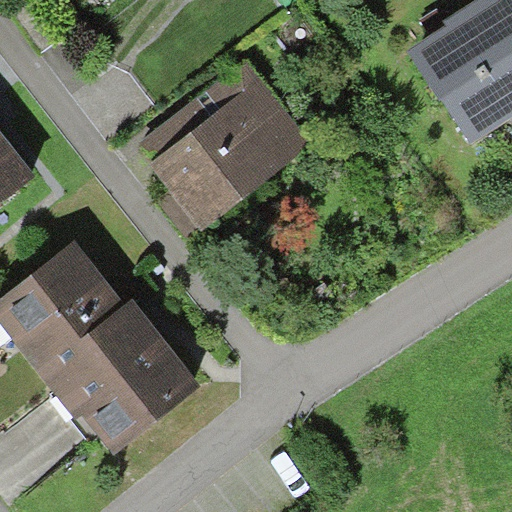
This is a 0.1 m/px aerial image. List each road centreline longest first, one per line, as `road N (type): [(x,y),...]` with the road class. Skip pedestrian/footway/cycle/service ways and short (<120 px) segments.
road 1 (residential): [(291,385),(223,329),(0,42)]
road 2 (residential): [(291,385),(511,238)]
road 3 (residential): [(133,511),(291,385)]
